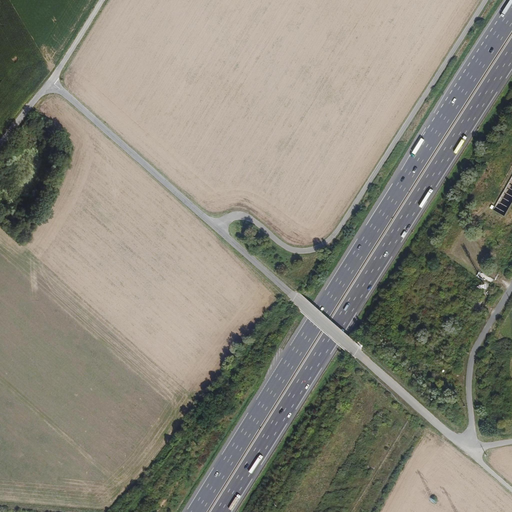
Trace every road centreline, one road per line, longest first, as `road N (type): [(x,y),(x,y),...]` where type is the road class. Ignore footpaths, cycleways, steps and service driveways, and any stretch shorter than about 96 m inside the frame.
road 1 (motorway): [(511,13),(195,511)]
road 2 (unclassified): [(50,79),(463,446)]
road 3 (motorway): [(221,511),(511,53)]
road 4 (track): [(415,436),(402,434),(402,420),(356,375),(341,385),(265,511)]
road 5 (track): [(133,511),(226,388),(273,300)]
road 6 (track): [(311,511),(376,395)]
